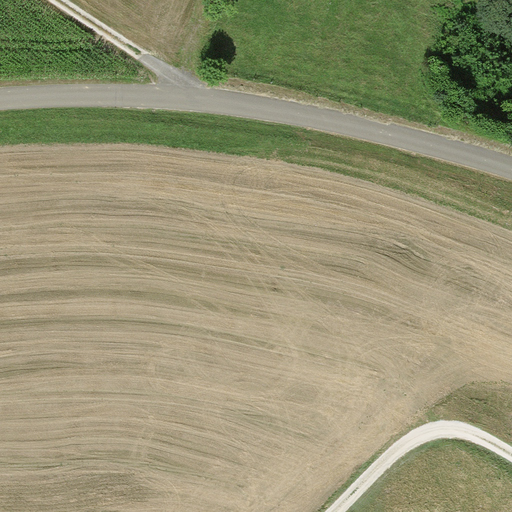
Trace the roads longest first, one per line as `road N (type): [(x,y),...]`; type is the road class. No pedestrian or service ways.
road 1 (unclassified): [(0,100),(178,95),(307,118),(511,171)]
road 2 (track): [(511,455),(468,428),(440,428),(404,440),(340,511)]
road 3 (track): [(56,0),(173,78),(178,95)]
